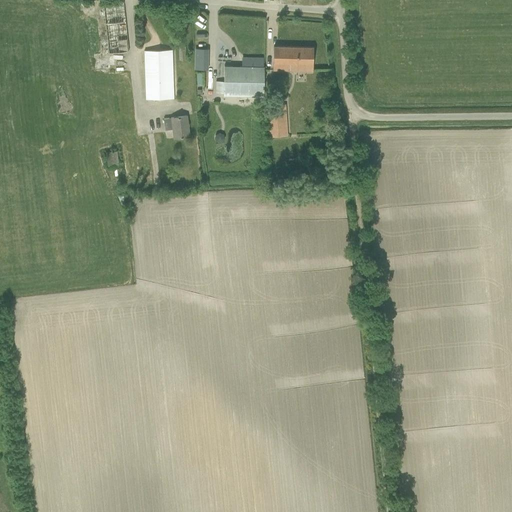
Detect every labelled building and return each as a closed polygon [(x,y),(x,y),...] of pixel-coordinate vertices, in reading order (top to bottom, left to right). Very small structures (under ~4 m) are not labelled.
[(103,5),(109,54),(129,52),(123,3),(103,5)] [(273,47),(273,70),(293,71),(293,70),(312,71),(313,47),(273,47)] [(172,50),(144,52),(145,100),(174,99),(172,50)] [(223,81),(216,81),(215,93),(223,93),(223,96),(263,97),(264,68),(224,66),(223,81)] [(268,106),(269,130),(286,128),(285,105),(268,106)] [(187,116),(163,119),(165,131),(173,130),(174,139),(189,137),(187,116)] [(208,136),(214,142),(219,137),(213,131),(208,136)] [(104,207),(103,200),(94,201),(96,209),(104,207)]
